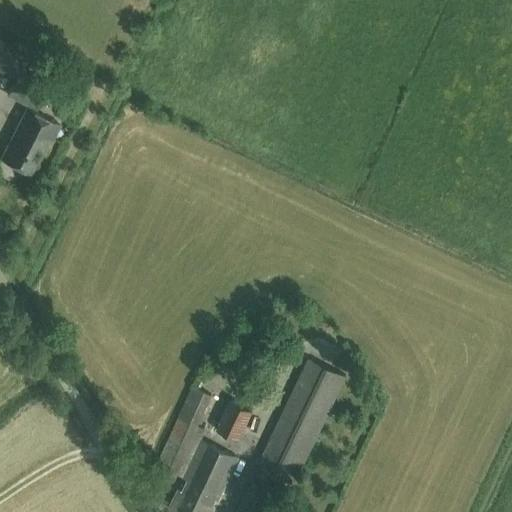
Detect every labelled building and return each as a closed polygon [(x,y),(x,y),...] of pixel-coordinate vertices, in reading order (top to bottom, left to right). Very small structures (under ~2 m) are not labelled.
[(48,86),(19,71),(7,93),(36,108),(48,86)] [(31,173),(50,136),(57,122),(27,106),(20,120),(1,157),(31,173)] [(294,484),(347,376),(307,357),(256,465),(294,484)] [(155,466),(176,476),(176,474),(187,479),(182,490),(178,488),(167,508),(174,511),(211,511),(238,456),(200,439),(205,428),(198,424),(212,394),(193,386),(155,466)] [(224,421),(240,431),(257,404),(240,394),(224,421)] [(256,511),(262,511),(274,491),(267,486),(266,488),(252,480),(234,511),(253,511),(254,510),(256,511)]
